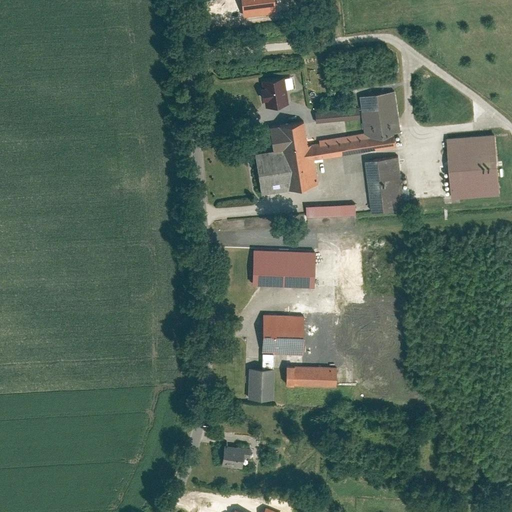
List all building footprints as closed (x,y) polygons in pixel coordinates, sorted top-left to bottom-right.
[(272,0),(231,0),(234,16),(273,12),(272,0)] [(287,103),(283,79),(259,82),(263,107),(287,103)] [(400,130),(395,92),(359,97),(365,133),(393,128),(393,131),(400,130)] [(357,108),(314,111),(315,122),(358,119),(357,108)] [(318,186),(313,160),(396,147),(393,131),(393,128),(365,133),(306,142),(302,121),(268,127),(272,151),(253,154),(260,195),(318,186)] [(456,197),(502,194),(497,133),(451,137),(456,197)] [(365,161),(371,212),(405,208),(398,157),(365,161)] [(355,203),(305,206),(306,218),(355,215),(355,203)] [(313,251),(253,249),(252,285),(312,287),(313,251)] [(302,316),(262,314),(260,352),(301,354),(302,316)] [(335,366),(286,365),(286,386),(334,387),(335,366)] [(273,369),(248,369),(248,403),(272,403),(273,369)] [(243,447),(224,445),(221,466),(240,468),(243,447)]
